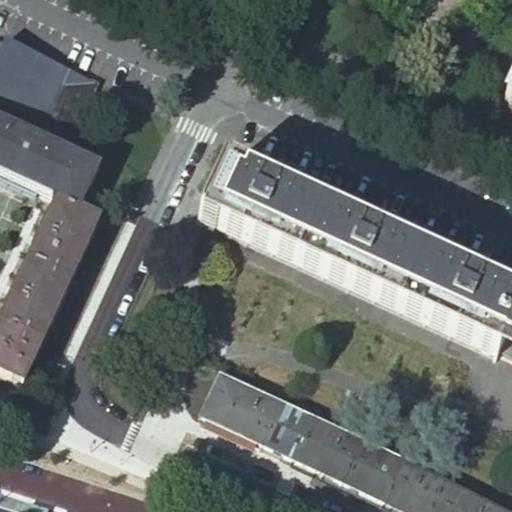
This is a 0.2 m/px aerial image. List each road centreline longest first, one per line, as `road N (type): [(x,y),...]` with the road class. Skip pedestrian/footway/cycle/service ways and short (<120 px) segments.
road 1 (residential): [(80,390),(213,88)]
road 2 (residential): [(511,226),(213,88)]
road 3 (residential): [(511,168),(234,42)]
road 4 (residential): [(213,88),(20,0)]
road 5 (residential): [(256,494),(95,418),(80,390)]
